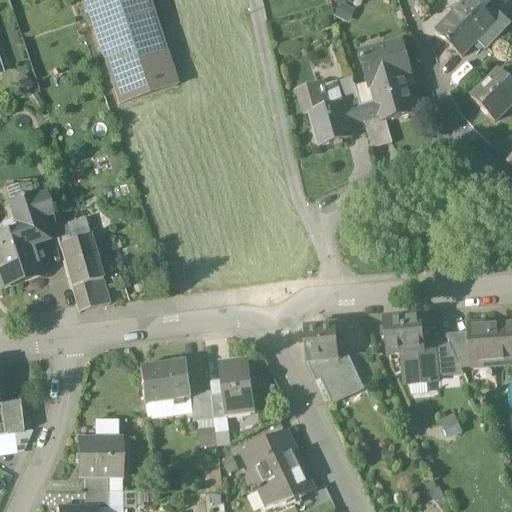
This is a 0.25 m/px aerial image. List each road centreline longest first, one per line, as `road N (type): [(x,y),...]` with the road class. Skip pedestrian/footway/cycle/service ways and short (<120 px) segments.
road 1 (residential): [(310,217),(292,179),(253,0)]
road 2 (residential): [(272,315),(277,350),(353,511)]
road 3 (residential): [(72,342),(272,315)]
road 4 (residential): [(21,511),(46,452),(72,342)]
road 5 (residential): [(337,306),(511,288)]
road 6 (residential): [(460,140),(310,217)]
road 7 (residential): [(460,140),(405,0)]
